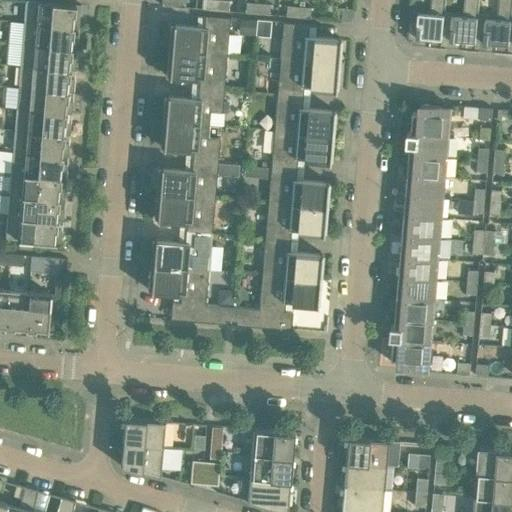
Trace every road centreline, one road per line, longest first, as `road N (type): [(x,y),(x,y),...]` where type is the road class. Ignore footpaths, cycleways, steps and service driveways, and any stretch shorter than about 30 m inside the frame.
road 1 (residential): [(101,373),(133,0)]
road 2 (residential): [(358,395),(383,47)]
road 3 (residential): [(320,392),(101,373)]
road 4 (residential): [(511,408),(358,395)]
road 5 (residential): [(511,58),(383,47)]
road 6 (residential): [(313,511),(320,392)]
